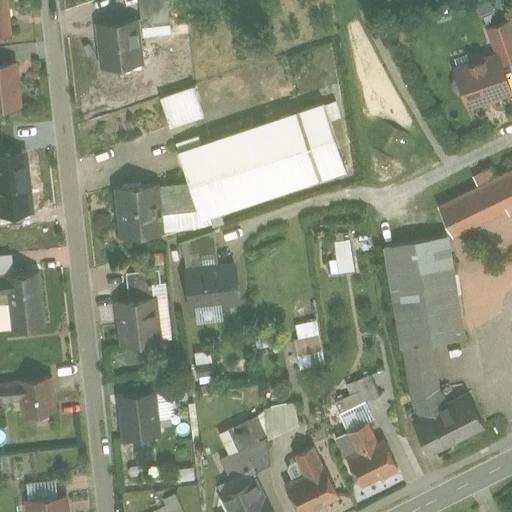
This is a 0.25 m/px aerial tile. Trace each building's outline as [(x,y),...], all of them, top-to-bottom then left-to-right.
[(0,0),(0,37),(19,34),(14,0),(0,0)] [(141,0),(143,17),(149,17),(178,14),(176,0),(141,0)] [(143,17),(99,21),(103,64),(153,60),(149,17),(143,17)] [(500,52),(504,63),(511,60),(511,18),(487,27),(497,53),(500,52)] [(472,109),(511,94),(511,85),(504,63),(500,52),(497,53),(457,67),(472,109)] [(0,106),(29,103),(24,62),(7,64),(0,64),(0,106)] [(204,85),(168,98),(178,129),(215,117),(204,85)] [(210,143),(186,151),(197,182),(206,208),(210,219),(358,168),(334,100),(210,143)] [(186,151),(210,143),(207,135),(184,143),(186,151)] [(0,216),(38,212),(31,152),(0,155),(0,216)] [(441,203),(456,235),(509,210),(511,215),(511,214),(511,169),(500,176),(495,166),(476,175),(481,185),(441,203)] [(197,182),(167,185),(170,212),(206,208),(197,182)] [(167,183),(122,188),(127,235),(171,230),(170,212),(167,185),(167,183)] [(187,243),(192,256),(194,268),(226,264),(222,230),(187,243)] [(411,350),(441,345),(472,339),(452,234),(391,246),(411,350)] [(360,241),(342,243),(346,274),(364,272),(362,261),(360,243),(360,241)] [(372,242),(360,243),(362,261),(374,260),(372,242)] [(20,255),(0,257),(2,272),(22,270),(20,255)] [(54,325),(48,270),(15,274),(16,282),(3,283),(2,272),(0,257),(0,256),(0,304),(19,302),(22,329),(54,325)] [(194,268),(198,308),(248,302),(244,262),(226,264),(194,268)] [(136,300),(162,297),(161,283),(168,282),(167,269),(133,273),(136,300)] [(165,296),(170,340),(171,343),(182,342),(175,281),(168,282),(161,283),(162,297),(165,296)] [(136,300),(120,302),(125,345),(170,340),(165,296),(162,297),(136,300)] [(324,321),(302,325),(306,342),(325,338),(328,338),(324,321)] [(328,353),(325,338),(306,342),(302,343),(305,357),(328,353)] [(441,345),(411,350),(421,404),(428,417),(456,402),(449,390),(441,345)] [(220,362),(203,364),(204,379),(222,377),(220,362)] [(402,398),(400,390),(392,372),(377,378),(386,397),(374,402),(383,423),(394,418),(399,409),(402,398)] [(153,379),(154,392),(163,391),(163,396),(182,394),(180,377),(153,379)] [(374,402),(386,397),(377,378),(377,377),(354,387),(359,397),(347,402),(352,412),(374,402)] [(60,378),(7,384),(9,403),(29,401),(31,416),(63,412),(60,378)] [(154,392),(124,395),(129,439),(168,435),(163,396),(163,391),(154,392)] [(441,453),(493,426),(476,392),(456,402),(428,417),(424,419),(441,453)] [(306,427),(302,403),(273,412),(277,441),(306,427)] [(235,483),(262,470),(264,473),(278,466),(267,416),(236,431),(247,452),(225,463),(235,483)] [(402,468),(406,466),(392,438),(386,441),(377,421),(340,439),(363,487),(378,479),(380,482),(404,471),(402,468)] [(313,511),(343,498),(318,448),(299,457),(308,475),(288,485),(301,511),(313,511)] [(226,488),(229,494),(259,480),(266,476),(264,473),(262,470),(235,483),(226,488)] [(278,511),(273,494),(266,480),(260,483),(259,480),(229,494),(237,511),(278,511)] [(33,485),(34,500),(66,497),(65,482),(33,485)] [(197,511),(197,495),(184,495),(172,501),(175,507),(164,511),(197,511)] [(78,511),(77,496),(66,497),(34,500),(33,500),(33,511),(78,511)]
